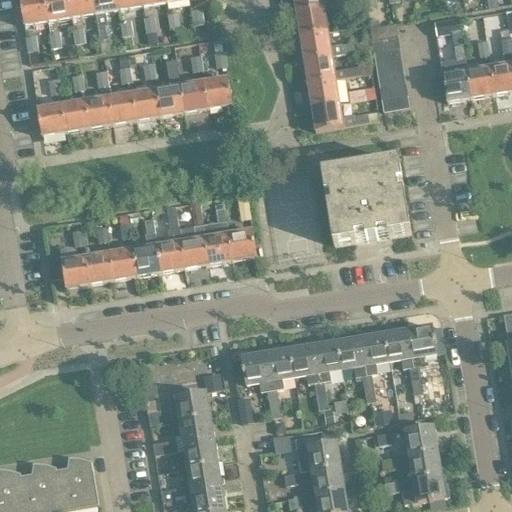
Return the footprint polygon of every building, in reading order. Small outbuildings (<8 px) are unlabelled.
[(22,0),(21,0),(25,28),(49,24),(45,0),(22,0)] [(73,20),(69,0),(45,0),(49,24),(73,20)] [(97,16),(94,0),(69,0),(73,20),(97,16)] [(101,45),(111,43),(106,15),(121,12),(118,0),(94,0),(97,16),(101,45)] [(118,0),(121,12),(144,9),(142,0),(118,0)] [(142,0),(144,9),(168,5),(167,0),(142,0)] [(351,6),(349,0),(295,0),(298,15),(325,10),(351,6)] [(365,0),(367,8),(376,7),(375,0),(365,0)] [(488,0),(490,10),(500,8),(498,0),(488,0)] [(301,38),(329,34),(325,10),(298,15),(301,38)] [(207,26),(205,11),(193,13),(196,28),(207,26)] [(183,30),(181,14),(170,16),(172,32),(183,30)] [(150,46),(161,45),(157,18),(146,20),(150,46)] [(459,21),(436,25),(438,38),(453,35),(461,34),(459,21)] [(354,30),(353,22),(340,24),(341,32),(354,30)] [(135,37),(133,23),(122,25),(125,39),(135,37)] [(397,26),(371,30),(373,42),(399,38),(397,26)] [(88,45),(86,30),(75,32),(77,47),(88,45)] [(500,41),(503,56),(511,54),(511,47),(511,39),(509,40),(508,32),(500,33),(501,41),(500,41)] [(331,47),(329,34),(301,38),(305,62),(333,57),(358,53),(357,45),(344,47),(343,46),(331,47)] [(461,34),(453,35),(455,49),(464,48),(461,34)] [(65,50),(63,35),(51,37),(54,52),(65,50)] [(40,53),(37,38),(27,40),(29,54),(40,53)] [(375,54),(401,50),(399,38),(373,42),(375,54)] [(489,57),(486,43),(476,45),(479,59),(489,57)] [(468,73),(465,48),(464,48),(455,49),(458,62),(442,65),(443,77),(446,96),(448,104),(472,100),(468,73)] [(377,66),(403,62),(401,50),(375,54),(377,66)] [(216,56),(218,70),(227,68),(225,55),(216,56)] [(128,57),(119,58),(120,70),(129,69),(128,57)] [(361,68),(335,72),(333,57),(305,62),(309,85),(337,81),(362,77),(361,68)] [(203,72),(201,59),(191,60),(194,74),(203,72)] [(379,78),(405,74),(403,62),(377,66),(379,78)] [(179,76),(177,63),(167,64),(169,78),(179,76)] [(155,79),(153,65),(141,67),(144,81),(155,79)] [(511,93),(511,65),(491,69),(496,96),(511,93)] [(132,84),(129,69),(120,70),(118,71),(120,85),(132,84)] [(496,96),(491,69),(468,73),(472,100),(496,96)] [(108,88),(106,74),(95,76),(97,90),(108,88)] [(405,74),(379,78),(381,90),(406,86),(405,74)] [(84,91),(82,77),(70,79),(73,93),(84,91)] [(370,77),(351,79),(352,90),(371,88),(370,77)] [(443,77),(434,78),(437,98),(446,96),(443,77)] [(234,108),(230,80),(205,84),(209,112),(234,108)] [(61,97),(58,81),(46,83),(49,99),(61,97)] [(313,109),(341,105),(337,81),(309,85),(313,109)] [(181,88),(186,116),(209,112),(205,84),(181,88)] [(406,86),(381,90),(382,102),(408,97),(406,86)] [(157,92),(162,120),(186,116),(181,88),(157,92)] [(376,99),(375,91),(352,95),(353,103),(376,99)] [(134,96),(138,124),(162,120),(157,92),(134,96)] [(138,124),(134,96),(110,100),(115,127),(138,124)] [(385,114),(410,110),(408,97),(382,102),(385,114)] [(115,127),(110,100),(86,104),(91,131),(115,127)] [(91,131),(86,104),(63,107),(67,135),(91,131)] [(355,117),(343,119),(341,105),(313,109),(317,133),(345,129),(345,128),(370,124),(368,116),(355,118),(355,117)] [(38,111),(43,139),(67,135),(63,107),(38,111)] [(393,238),(412,235),(405,195),(401,196),(399,186),(404,185),(400,163),(323,175),(327,198),(332,197),(333,207),(328,208),(335,247),(353,244),(357,244),(356,239),(367,237),(368,242),(379,240),(378,235),(389,234),(390,238),(393,238)] [(252,221),(248,197),(237,198),(241,223),(252,221)] [(195,228),(203,227),(200,204),(191,206),(195,228)] [(176,208),(166,210),(171,245),(158,247),(163,275),(186,272),(182,243),(176,208)] [(204,229),(210,268),(234,264),(229,235),(225,211),(216,212),(219,227),(204,229)] [(109,245),(106,229),(96,231),(98,246),(109,245)] [(195,241),(182,243),(186,272),(210,268),(204,229),(193,231),(195,241)] [(258,260),(253,231),(229,235),(234,264),(258,260)] [(82,233),(72,235),(74,249),(84,247),(82,233)] [(134,251),(139,279),(163,275),(158,247),(134,251)] [(61,251),(67,291),(91,287),(87,258),(77,260),(76,253),(71,250),(61,251)] [(111,255),(115,283),(139,279),(134,251),(111,255)] [(87,258),(91,287),(115,283),(111,255),(87,258)] [(425,358),(438,356),(436,345),(438,344),(437,340),(435,340),(434,329),(411,333),(416,369),(410,370),(413,384),(422,383),(419,368),(427,367),(425,358)] [(401,362),(403,371),(410,370),(416,369),(411,333),(398,335),(398,337),(388,339),(392,363),(401,362)] [(378,375),(377,366),(392,363),(388,339),(387,339),(386,337),(385,337),(385,339),(374,341),(374,339),(365,340),(370,377),(363,378),(365,391),(375,390),(372,376),(378,375)] [(355,370),(356,379),(363,378),(370,377),(365,340),(350,343),(351,345),(341,347),(344,371),(355,370)] [(339,347),(339,345),(338,345),(338,347),(327,349),(326,347),(316,348),(321,383),(332,381),(331,373),(344,371),(341,347),(339,347)] [(303,351),(303,353),(292,355),(296,379),(308,377),(309,385),(321,383),(316,348),(303,351)] [(284,391),(283,381),(296,379),(292,355),(292,352),(290,353),(291,355),(279,357),(279,354),(268,356),(274,393),(268,393),(271,407),(280,405),(278,392),(284,391)] [(260,385),(262,394),(268,393),(274,393),(268,356),(255,358),(256,361),(245,362),(244,360),(243,360),(245,372),(243,372),(244,376),(245,376),(247,387),(260,385)] [(222,380),(205,383),(207,394),(224,392),(222,380)] [(415,397),(424,395),(422,383),(413,384),(415,397)] [(325,384),(316,385),(318,399),(327,398),(325,384)] [(157,385),(145,387),(147,404),(160,402),(157,385)] [(368,405),(377,403),(375,390),(365,391),(368,405)] [(206,394),(177,399),(181,423),(208,419),(206,406),(208,406),(206,394)] [(68,398),(69,426),(93,425),(92,397),(68,398)] [(320,411),(329,410),(327,398),(318,399),(320,411)] [(147,404),(149,415),(161,413),(160,402),(147,404)] [(273,420),(282,419),(280,405),(271,407),(273,420)] [(333,411),(325,412),(327,423),(327,424),(335,423),(335,422),(333,411)] [(392,411),(375,413),(377,427),(394,425),(392,411)] [(413,415),(400,417),(401,425),(414,423),(413,416),(413,415)] [(254,416),(242,418),(243,426),(255,424),(254,416)] [(212,430),(210,431),(208,419),(181,423),(185,447),(214,442),(212,430)] [(285,423),(274,425),(276,435),(287,433),(285,423)] [(434,428),(407,433),(411,457),(435,453),(434,441),(436,441),(434,428)] [(322,433),(323,443),(336,440),(334,431),(322,433)] [(390,435),(378,437),(380,448),(392,446),(390,435)] [(180,453),(179,442),(166,444),(168,456),(180,453)] [(214,454),(216,454),(214,442),(185,447),(189,470),(216,466),(214,454)] [(154,446),(156,458),(168,456),(166,444),(154,446)] [(337,444),(310,449),(314,473),(339,469),(339,468),(337,457),(339,457),(337,444)] [(437,452),(435,453),(411,457),(415,481),(441,476),(437,452)] [(0,511),(80,511),(100,509),(93,465),(92,464),(86,462),(83,461),(81,461),(75,460),(69,460),(69,462),(68,470),(57,472),(57,471),(57,470),(54,469),(51,468),(48,467),(42,466),(37,466),(34,466),(34,467),(34,468),(32,476),(22,478),(21,477),(22,476),(18,475),(15,474),(12,473),(7,472),(4,472),(0,472),(0,511)] [(382,462),(384,472),(396,471),(394,460),(382,462)] [(185,484),(186,489),(187,495),(222,489),(220,478),(217,478),(216,466),(189,470),(191,483),(185,484)] [(341,468),(339,468),(339,469),(314,473),(318,497),(342,493),(342,492),(341,480),(343,480),(341,468)] [(285,478),(287,488),(299,486),(297,476),(285,478)] [(434,503),(445,501),(441,476),(415,481),(418,505),(430,503),(430,505),(435,504),(434,503)] [(386,485),(388,496),(399,494),(398,483),(386,485)] [(188,506),(195,505),(195,511),(223,511),(222,502),(224,501),(222,489),(187,495),(186,489),(174,491),(176,503),(188,501),(188,506)] [(162,493),(164,505),(176,503),(174,491),(162,493)] [(347,511),(344,491),(342,492),(342,493),(318,497),(320,511),(347,511)] [(289,502),(291,511),(303,510),(301,500),(289,502)]
